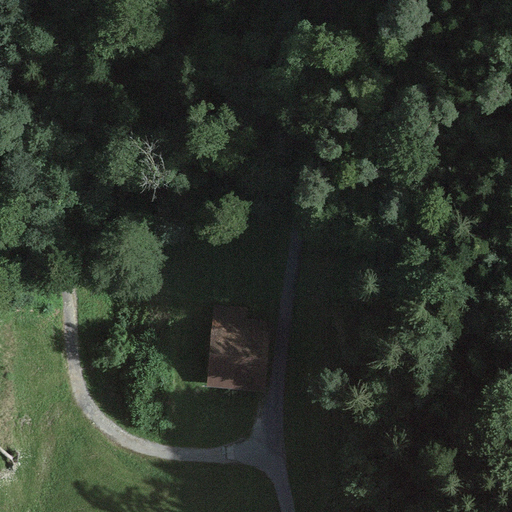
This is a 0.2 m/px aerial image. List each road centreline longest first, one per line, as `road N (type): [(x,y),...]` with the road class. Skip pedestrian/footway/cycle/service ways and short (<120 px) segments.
road 1 (track): [(272,451),(169,455),(113,434),(82,396),(69,280),(21,100),(22,0)]
road 2 (track): [(333,0),(272,402),(272,451)]
